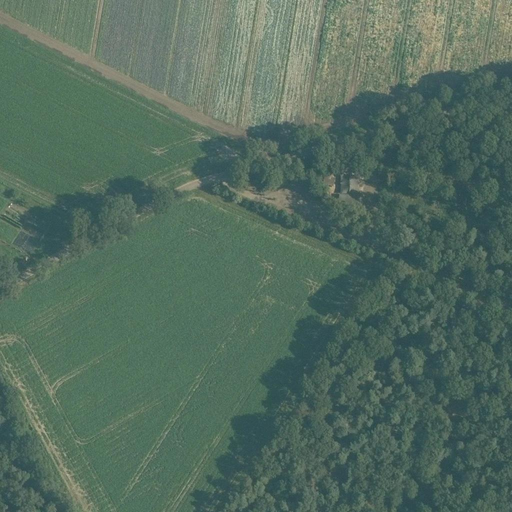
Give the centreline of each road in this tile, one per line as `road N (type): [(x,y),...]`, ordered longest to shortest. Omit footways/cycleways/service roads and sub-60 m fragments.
road 1 (unclassified): [(0,289),(174,192),(511,93)]
road 2 (track): [(341,232),(511,308)]
